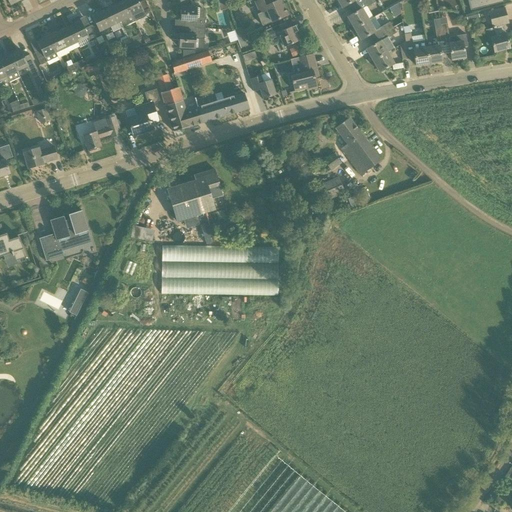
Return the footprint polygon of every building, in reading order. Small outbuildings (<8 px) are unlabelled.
[(124,0),(113,5),(121,22),(124,27),(135,22),(132,17),(124,0)] [(137,0),(124,0),(132,17),(143,11),(145,15),(151,12),(144,0),(139,3),(137,0)] [(267,11),(271,21),(272,22),(288,15),(283,4),(281,5),(279,0),(272,3),(270,0),(259,0),(255,2),(260,13),(267,11)] [(468,0),(470,11),(503,2),(503,1),(500,1),(499,0),(468,0)] [(110,27),(121,22),(113,5),(103,11),(110,27)] [(184,21),(184,28),(205,29),(205,18),(197,18),(197,8),(181,7),(180,21),(184,21)] [(488,12),(490,19),(493,28),(495,37),(490,38),(494,53),(510,49),(506,34),(504,34),(502,25),(508,24),(504,8),(488,12)] [(348,17),(354,28),(368,20),(362,9),(348,17)] [(95,24),(90,26),(96,39),(101,36),(100,32),(110,27),(103,11),(91,16),(95,24)] [(381,28),(374,17),(373,18),(368,20),(354,28),(361,40),(368,36),(371,40),(393,28),(389,22),(381,28)] [(81,21),(70,26),(77,43),(88,38),(92,45),(97,43),(96,39),(90,26),(84,29),(81,21)] [(285,47),(299,41),(295,33),(298,32),(295,25),(287,29),(284,22),(268,30),(272,38),(269,39),(272,47),(276,45),(279,52),(286,49),(285,47)] [(441,28),(443,41),(446,40),(449,43),(449,44),(452,60),(465,58),(461,35),(449,37),(447,23),(440,24),(441,28)] [(77,43),(70,26),(59,31),(67,48),(77,43)] [(204,49),(205,29),(184,28),(184,34),(179,34),(179,48),(204,49)] [(366,49),(373,61),(387,53),(391,50),(391,49),(393,48),(387,38),(396,33),(393,28),(371,40),(374,45),(366,49)] [(437,39),(425,41),(429,64),(442,62),(438,42),(443,41),(441,28),(435,29),(437,39)] [(59,31),(48,37),(55,53),(67,48),(59,31)] [(423,35),(411,37),(411,33),(404,34),(404,35),(406,42),(405,42),(408,59),(414,58),(416,66),(429,64),(425,41),(423,35)] [(57,57),(55,53),(48,37),(37,42),(40,50),(35,53),(41,65),(57,57)] [(238,39),(241,47),(247,45),(244,37),(238,39)] [(400,45),(402,60),(408,59),(405,42),(400,45)] [(44,84),(36,68),(30,55),(24,58),(20,50),(9,55),(17,71),(27,67),(37,87),(44,84)] [(184,59),(187,69),(211,61),(208,51),(184,59)] [(387,53),(373,61),(379,72),(393,64),(387,53)] [(303,91),(303,89),(310,88),(311,90),(317,88),(315,78),(319,77),(313,54),(298,58),(302,74),(290,77),(294,92),(298,91),(299,92),(303,91)] [(19,77),(17,71),(9,55),(0,59),(0,63),(9,82),(19,77)] [(187,69),(184,59),(171,63),(174,73),(187,69)] [(82,60),(74,63),(76,68),(84,65),(82,60)] [(0,86),(9,82),(0,63),(0,86)] [(74,63),(66,67),(68,72),(76,68),(74,63)] [(156,78),(165,106),(183,101),(182,101),(183,101),(179,87),(172,89),(167,75),(156,78)] [(253,92),(260,90),(263,99),(276,95),(271,80),(262,82),(260,76),(249,79),(253,92)] [(151,130),(150,128),(149,124),(158,121),(153,104),(160,102),(156,89),(144,93),(147,104),(135,108),(137,115),(127,118),(133,136),(137,135),(138,135),(140,134),(140,135),(141,134),(140,134),(142,133),(143,134),(143,133),(151,130)] [(244,94),(198,107),(203,123),(248,109),(244,94)] [(46,102),(44,97),(31,101),(34,106),(46,102)] [(186,111),(183,101),(165,106),(173,132),(203,123),(198,107),(186,111)] [(46,108),(36,112),(38,119),(48,115),(46,108)] [(93,123),(96,131),(83,136),(88,151),(101,146),(98,139),(110,135),(112,138),(121,135),(115,116),(105,119),(93,123)] [(360,175),(380,160),(349,118),(335,128),(347,144),(340,149),(360,175)] [(48,160),(49,162),(57,159),(52,146),(39,151),(38,149),(23,154),(28,170),(44,165),(43,162),(48,160)] [(0,177),(10,174),(5,159),(4,159),(0,149),(0,177)] [(331,171),(341,163),(334,153),(324,161),(331,171)] [(167,189),(177,222),(215,210),(211,198),(223,195),(215,169),(196,175),(197,180),(167,189)] [(326,201),(345,192),(338,177),(319,186),(326,201)] [(317,180),(308,184),(311,190),(320,186),(317,180)] [(64,255),(62,249),(64,248),(79,244),(76,235),(88,231),(82,210),(68,215),(69,216),(64,218),(63,216),(50,220),(54,234),(39,238),(46,261),(64,255)] [(201,225),(207,243),(213,242),(207,223),(201,225)] [(17,267),(27,264),(18,238),(9,241),(7,234),(0,236),(0,262),(14,258),(17,267)] [(160,246),(159,294),(272,295),(272,280),(274,280),(274,263),(277,263),(277,247),(160,246)] [(76,316),(82,304),(75,301),(69,313),(76,316)]
